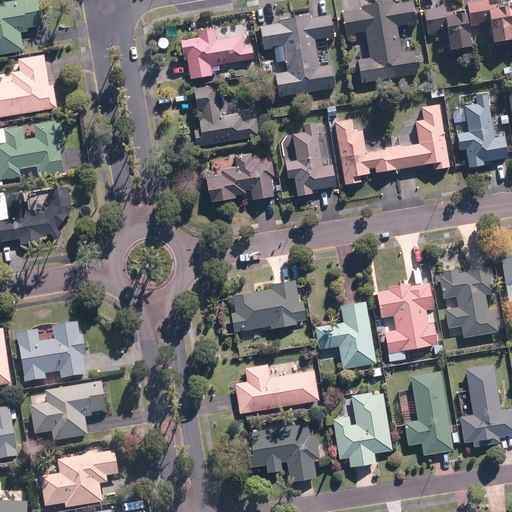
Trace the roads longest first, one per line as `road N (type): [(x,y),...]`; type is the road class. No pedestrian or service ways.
road 1 (residential): [(181,255),(511,203)]
road 2 (residential): [(283,511),(511,475)]
road 3 (residential): [(121,2),(153,227)]
road 4 (residential): [(173,286),(205,511)]
road 5 (residential): [(127,231),(92,7)]
road 6 (residential): [(177,511),(138,298)]
